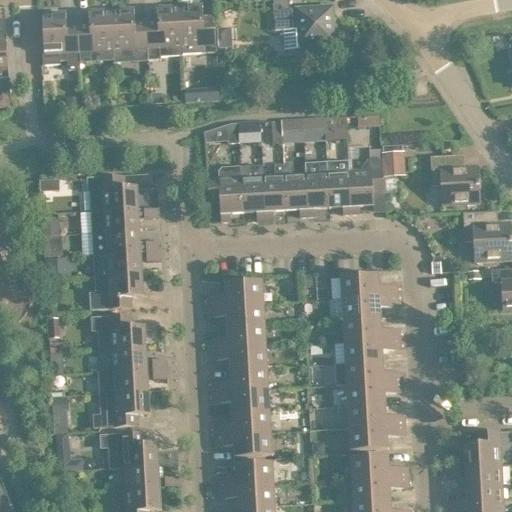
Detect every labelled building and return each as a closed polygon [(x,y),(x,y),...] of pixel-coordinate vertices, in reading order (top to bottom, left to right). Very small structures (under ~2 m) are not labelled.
[(285,0),(269,0),(271,30),(280,29),(281,47),(283,51),(287,54),(295,53),(294,45),(315,44),(315,46),(334,45),(333,27),(331,27),(329,6),(286,8),(285,0)] [(198,5),(176,6),(178,46),(191,45),(192,53),(213,52),(211,27),(200,27),(198,5)] [(154,17),(142,18),(144,56),(145,60),(166,58),(165,47),(178,46),(176,6),(153,7),(154,17)] [(130,9),(108,10),(110,50),(123,49),(123,57),(144,56),(142,18),(131,18),(130,9)] [(86,20),(74,20),(76,59),(89,59),(88,51),(110,50),(108,10),(85,11),(86,20)] [(76,59),(74,20),(62,21),(62,12),(39,14),(41,53),(39,53),(40,65),(57,64),(56,61),(64,60),(64,70),(77,69),(76,59)] [(226,26),(212,27),(213,47),(227,46),(226,26)] [(413,83),(413,93),(423,92),(422,82),(413,83)] [(195,90),(181,91),(182,102),(196,101),(195,90)] [(158,92),(148,93),(148,104),(159,103),(158,92)] [(75,97),(63,98),(63,107),(75,106),(75,97)] [(322,125),(321,125),(321,126),(321,127),(322,140),(344,139),(343,124),(336,124),(336,117),(321,117),(322,125)] [(321,118),(299,119),(299,128),(321,127),(321,126),(321,125),(321,118)] [(287,120),(278,120),(279,142),(289,142),(300,141),(299,128),(299,119),(287,120)] [(279,142),(278,120),(268,121),(269,143),(279,142)] [(257,142),(256,121),(235,123),(235,133),(236,142),(236,144),(257,142)] [(227,123),(224,124),(225,140),(225,143),(236,142),(235,133),(235,123),(227,123)] [(401,175),(400,151),(379,152),(381,176),(401,175)] [(438,185),(440,206),(476,203),(473,166),(455,167),(454,155),(427,156),(428,185),(438,185)] [(365,168),(345,169),(348,214),(356,214),(355,206),(370,205),(369,193),(380,192),(379,168),(378,158),(365,159),(365,168)] [(345,160),(323,161),(326,207),(339,207),(340,215),(348,214),(345,169),(345,160)] [(301,162),(302,173),(305,217),(313,216),(312,208),(326,207),(323,161),(301,162)] [(289,162),(280,163),(283,210),(296,209),(297,217),(305,217),(302,173),(290,173),(289,162)] [(271,175),(259,175),(262,219),(270,219),(269,211),(283,210),(280,163),(271,163),(271,175)] [(258,165),(237,166),(240,212),(253,212),(254,220),(262,219),(259,175),(258,165)] [(240,212),(237,166),(218,166),(215,170),(215,178),(204,178),(205,202),(217,202),(218,222),(226,221),(226,213),(240,212)] [(85,178),(87,211),(135,208),(133,186),(121,187),(121,176),(85,178)] [(55,180),(37,181),(37,191),(55,190),(55,180)] [(87,211),(88,233),(136,230),(135,208),(87,211)] [(155,218),(155,208),(141,209),(141,219),(155,218)] [(471,241),(472,262),(508,260),(506,222),(488,223),(487,211),(460,213),(461,242),(471,241)] [(56,217),(38,218),(39,235),(40,235),(57,234),(56,217)] [(88,233),(90,255),(137,252),(136,230),(88,233)] [(57,234),(40,235),(41,255),(59,254),(57,234)] [(143,242),(143,252),(157,251),(157,241),(143,242)] [(157,251),(143,252),(144,261),(158,260),(157,251)] [(90,255),(91,277),(138,274),(137,252),(90,255)] [(67,277),(66,257),(41,259),(42,279),(67,277)] [(436,262),(429,263),(430,273),(437,273),(436,262)] [(498,281),(500,309),(511,308),(511,278),(511,268),(488,269),(488,282),(498,281)] [(476,270),(465,270),(465,279),(476,278),(476,270)] [(138,274),(91,277),(92,292),(86,292),(87,310),(128,308),(128,296),(139,296),(138,274)] [(337,276),(338,299),(394,296),(394,285),(375,286),(374,274),(337,276)] [(203,296),(204,306),(260,303),(259,281),(221,283),(222,295),(203,296)] [(338,299),(340,320),(377,318),(376,307),(395,306),(394,296),(338,299)] [(223,316),(224,327),(261,325),(260,303),(204,306),(204,317),(223,316)] [(95,330),(96,350),(142,348),(141,326),(129,326),(129,315),(88,318),(89,330),(95,330)] [(340,320),(341,342),(397,339),(396,328),(377,329),(377,318),(340,320)] [(53,319),(45,319),(46,338),(54,337),(53,319)] [(206,339),(206,349),(262,346),(261,325),(224,327),(224,338),(206,339)] [(479,328),(469,328),(470,341),(480,341),(479,328)] [(341,342),(342,363),(379,361),(378,350),(397,349),(397,339),(341,342)] [(226,359),(226,370),(263,368),(262,346),(206,349),(207,360),(226,359)] [(95,371),(95,372),(144,370),(142,348),(96,350),(97,371),(95,371)] [(60,351),(47,352),(47,360),(60,359),(60,351)] [(149,360),(150,369),(164,369),(163,359),(149,360)] [(342,363),(343,385),(399,382),(399,371),(380,373),(379,361),(342,363)] [(208,382),(209,392),(265,389),(263,368),(226,370),(227,381),(208,382)] [(164,369),(150,369),(150,379),(164,378),(164,369)] [(95,372),(96,394),(145,392),(144,370),(95,372)] [(343,385),(344,406),(382,404),(381,393),(400,392),(399,382),(343,385)] [(228,402),(229,413),(266,411),(265,389),(209,392),(209,403),(228,402)] [(145,392),(96,394),(97,413),(89,414),(90,428),(135,425),(134,414),(146,413),(145,392)] [(51,434),(65,433),(67,433),(65,396),(59,396),(49,397),(51,434)] [(344,406),(346,428),(402,425),(401,415),(382,416),(382,404),(344,406)] [(211,425),(211,436),(267,432),(266,411),(229,413),(229,424),(211,425)] [(402,425),(346,428),(347,450),(384,448),(383,436),(402,435),(402,425)] [(461,444),(462,466),(498,464),(496,431),(472,432),(473,443),(461,444)] [(267,432),(211,436),(212,446),(231,445),(231,457),(268,455),(267,432)] [(80,470),(79,458),(67,459),(65,433),(51,434),(54,463),(61,472),(80,470)] [(106,468),(119,467),(155,465),(154,443),(142,444),(141,433),(96,435),(97,448),(105,447),(106,468)] [(316,441),(309,441),(309,453),(321,453),(321,446),(316,441)] [(347,458),(349,480),(405,477),(404,467),(385,468),(385,456),(347,458)] [(214,477),(214,488),(270,484),(269,462),(232,464),(232,476),(214,477)] [(462,466),(463,488),(499,486),(498,464),(462,466)] [(119,467),(120,489),(156,487),(155,465),(119,467)] [(442,467),(442,478),(457,477),(456,467),(442,467)] [(306,471),(297,472),(298,480),(306,479),(306,471)] [(0,511),(15,511),(2,476),(0,476),(0,511)] [(176,486),(176,476),(162,477),(162,486),(176,486)] [(349,480),(350,502),(387,500),(386,488),(405,487),(405,477),(349,480)] [(234,497),(234,508),(271,506),(270,484),(214,488),(215,498),(234,497)] [(463,488),(464,509),(500,507),(499,486),(463,488)] [(156,487),(120,489),(121,511),(145,511),(145,510),(157,510),(156,487)] [(350,502),(350,511),(406,511),(406,510),(388,511),(387,500),(350,502)] [(444,501),(444,510),(458,510),(458,500),(444,501)]
